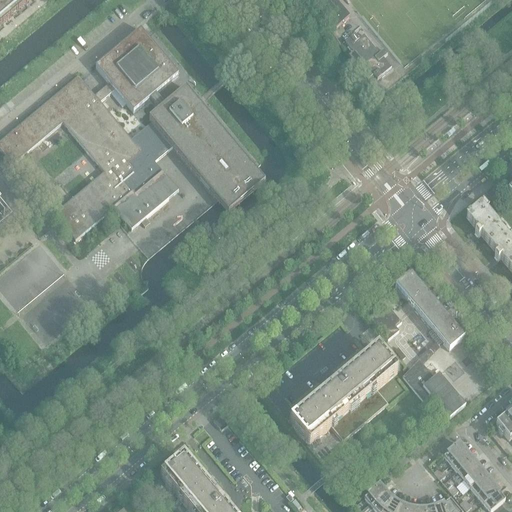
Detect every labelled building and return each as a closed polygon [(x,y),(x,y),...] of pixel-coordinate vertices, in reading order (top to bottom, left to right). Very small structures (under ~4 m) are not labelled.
[(17,13),(6,0),(0,0),(0,8),(9,19),(17,13)] [(25,6),(19,0),(6,0),(17,13),(25,6)] [(349,19),(332,0),(311,0),(336,30),(349,19)] [(9,19),(0,8),(0,24),(1,26),(9,19)] [(54,217),(75,243),(113,211),(131,233),(178,194),(154,165),(172,150),(228,216),(265,186),(188,93),(186,90),(165,108),(156,96),(178,77),(169,66),(171,64),(152,42),(150,44),(141,32),(123,47),(118,51),(113,55),(96,70),(109,86),(95,98),(78,79),(0,144),(0,152),(12,168),(63,125),(104,175),(54,217)] [(383,60),(387,56),(384,52),(378,57),(374,52),(375,51),(364,37),(359,41),(355,36),(345,44),(353,53),(349,57),(368,81),(373,77),(377,81),(391,69),(383,60)] [(0,226),(12,217),(0,202),(0,226)] [(489,247),(506,233),(505,231),(503,233),(486,213),(482,208),(484,207),(483,205),(469,217),(469,216),(467,218),(466,219),(477,233),(474,235),(478,240),(481,237),(489,247)] [(508,270),(511,267),(511,244),(505,236),(507,234),(506,233),(489,247),(497,256),(494,258),(498,263),(501,261),(508,270)] [(446,319),(420,288),(410,277),(411,276),(410,276),(395,289),(396,289),(424,322),(449,352),(449,353),(464,341),(464,340),(450,324),(456,319),(452,314),(446,319)] [(401,325),(393,315),(389,309),(383,314),(380,310),(369,320),(387,343),(399,333),(396,329),(401,325)] [(388,407),(376,393),(397,375),(378,352),(358,369),(357,368),(338,385),(334,380),(325,387),(329,392),(310,408),(311,408),(290,425),(292,427),(308,446),(309,448),(331,430),(343,444),(388,407)] [(439,375),(434,380),(423,367),(419,362),(402,379),(427,408),(434,402),(449,421),(465,407),(439,375)] [(511,413),(496,427),(509,443),(511,440),(511,413)] [(230,426),(222,416),(213,423),(221,433),(230,426)] [(450,467),(466,455),(459,447),(444,459),(450,467)] [(457,475),(472,463),(466,455),(450,467),(457,475)] [(227,511),(224,507),(229,503),(225,499),(221,495),(217,499),(201,479),(200,480),(183,459),(177,465),(172,468),(167,473),(160,479),(188,511),(227,511)] [(463,483),(479,470),(472,463),(457,475),(463,483)] [(470,491),(485,478),(479,470),(463,483),(470,491)] [(436,479),(442,474),(439,471),(433,475),(436,479)] [(440,483),(445,478),(442,474),(436,479),(440,483)] [(477,499),(492,486),(485,478),(470,491),(477,499)] [(450,495),(455,490),(452,486),(446,491),(450,495)] [(483,507),(498,494),(492,486),(477,499),(483,507)] [(371,509),(386,496),(379,488),(364,500),(369,507),(371,509)] [(453,498),(458,494),(455,490),(450,495),(453,498)] [(487,511),(493,511),(505,502),(498,494),(483,507),(487,511)] [(374,511),(384,511),(392,502),(386,496),(371,509),(369,507),(363,511),(370,511),(373,510),(374,511)] [(458,511),(450,501),(442,507),(445,511),(458,511)] [(397,511),(400,507),(392,502),(384,511),(397,511)] [(463,510),(468,506),(465,502),(459,507),(463,510)]
